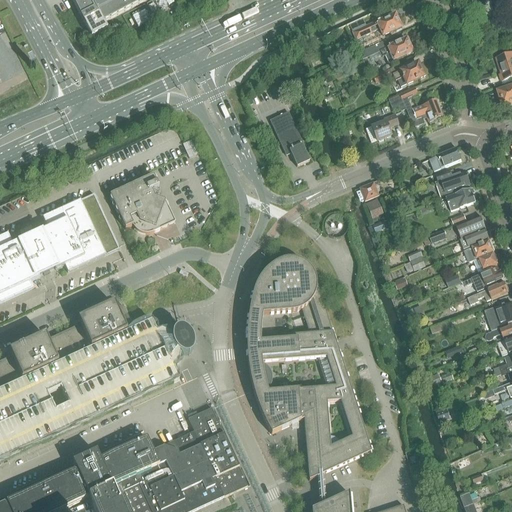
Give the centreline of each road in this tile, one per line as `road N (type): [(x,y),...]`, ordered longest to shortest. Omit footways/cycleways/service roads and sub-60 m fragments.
road 1 (unclassified): [(0,339),(182,255),(234,271)]
road 2 (unclassified): [(197,101),(242,198),(234,271)]
road 3 (secondary): [(202,68),(350,0)]
road 4 (unclassified): [(259,190),(202,68)]
road 5 (residential): [(461,134),(337,184)]
